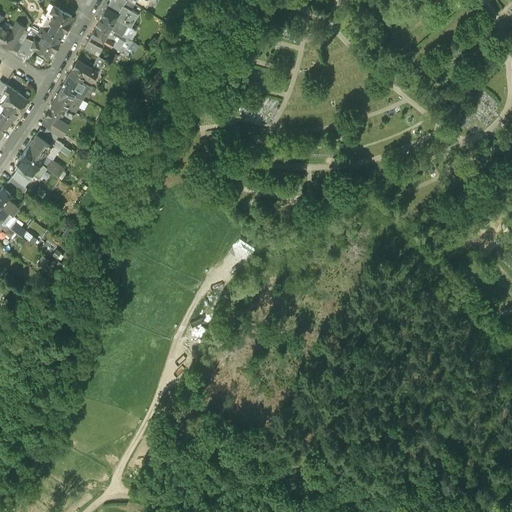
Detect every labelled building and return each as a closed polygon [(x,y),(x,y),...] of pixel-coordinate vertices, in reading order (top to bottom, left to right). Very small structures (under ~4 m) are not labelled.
[(125,0),(109,0),(108,4),(119,10),(122,5),(123,5),(125,0)] [(71,14),(53,4),(50,10),(54,12),(50,20),(64,28),(65,29),(69,22),(67,21),(71,14)] [(119,10),(108,4),(98,20),(109,27),(125,36),(120,33),(125,24),(130,27),(137,14),(123,5),(122,5),(119,10)] [(64,28),(50,20),(47,16),(39,31),(42,33),(43,33),(57,41),(57,40),(64,28)] [(109,27),(98,20),(91,34),(110,45),(112,41),(111,40),(113,37),(122,42),(125,36),(109,27)] [(11,32),(2,26),(0,29),(0,40),(9,46),(10,44),(13,45),(22,31),(25,26),(17,21),(11,32)] [(13,45),(12,47),(17,50),(25,37),(27,34),(22,31),(13,45)] [(42,33),(38,41),(34,39),(31,45),(49,54),(53,47),(54,48),(58,41),(57,40),(57,41),(43,33),(42,33)] [(25,37),(17,50),(27,57),(33,48),(27,45),(30,40),(25,37)] [(102,48),(88,39),(84,46),(98,55),(99,55),(99,54),(98,54),(102,48)] [(99,55),(98,55),(93,64),(98,67),(103,58),(99,55)] [(77,58),(69,72),(81,79),(83,74),(92,79),(97,70),(77,58)] [(81,79),(69,72),(62,86),(82,98),(89,84),(81,79)] [(26,98),(7,85),(4,90),(8,93),(3,101),(17,111),(26,98)] [(82,98),(62,86),(54,100),(65,106),(65,107),(74,112),(82,98)] [(54,100),(42,121),(48,124),(57,129),(63,119),(59,117),(65,107),(65,106),(54,100)] [(3,101),(1,103),(5,106),(0,112),(0,115),(8,122),(12,117),(13,117),(17,111),(3,101)] [(0,133),(8,122),(0,115),(0,133)] [(57,129),(48,124),(44,130),(54,136),(55,137),(59,130),(57,129)] [(44,130),(40,127),(36,133),(49,142),(54,136),(44,130)] [(49,142),(36,133),(25,149),(39,160),(46,164),(45,165),(51,169),(54,164),(49,160),(51,157),(45,152),(51,143),(49,142)] [(39,160),(25,149),(17,161),(31,171),(39,160)] [(27,175),(13,165),(8,172),(11,174),(22,182),(27,175)] [(45,165),(41,170),(47,174),(51,169),(45,165)] [(22,182),(11,174),(7,179),(20,190),(25,185),(22,182)] [(9,189),(3,184),(0,187),(0,199),(11,209),(17,201),(13,198),(18,192),(12,187),(9,189)] [(11,209),(0,199),(0,215),(3,218),(11,209)] [(182,338),(172,365),(189,372),(199,345),(182,338)]
